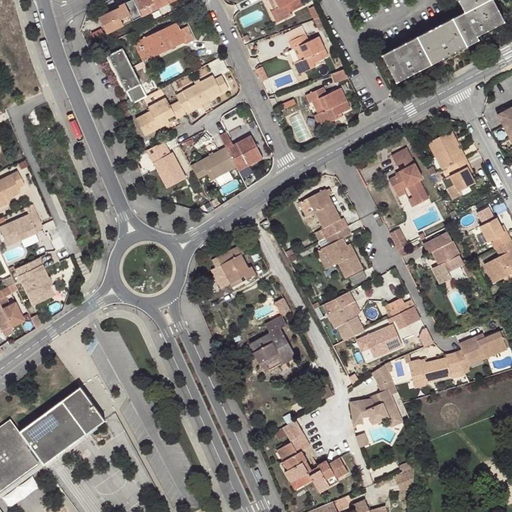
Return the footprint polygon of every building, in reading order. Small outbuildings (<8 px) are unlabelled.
[(108,32),(143,15),(134,0),(130,0),(120,5),(120,7),(100,17),(108,32)] [(134,0),(143,15),(165,5),(162,0),(134,0)] [(275,0),(269,0),(274,10),(279,8),(275,0)] [(275,0),(279,8),(274,10),(280,21),(293,15),(292,11),(305,6),(302,0),(275,0)] [(493,0),(459,0),(465,11),(382,55),(396,81),(478,39),(477,35),(504,21),(493,0)] [(321,18),(316,6),(310,9),(315,20),(321,18)] [(274,10),(271,12),(277,23),(280,21),(274,10)] [(321,18),(315,20),(320,32),(326,29),(321,18)] [(181,29),(178,22),(139,41),(145,52),(149,50),(153,57),(185,41),(187,43),(195,39),(189,25),(181,29)] [(305,58),(300,60),(299,61),(304,73),(316,67),(314,64),(330,57),(320,37),(311,41),(307,34),(290,42),(293,49),(294,49),(300,46),(305,58)] [(139,41),(135,43),(144,62),(153,57),(149,50),(145,52),(139,41)] [(294,49),(300,60),(305,58),(300,46),(294,49)] [(123,47),(108,55),(126,90),(142,83),(124,49),(123,47)] [(304,73),(299,61),(294,64),(300,75),(304,73)] [(263,67),(257,70),(262,81),(268,79),(263,67)] [(337,84),(349,78),(344,68),(332,74),(337,84)] [(214,75),(177,95),(179,100),(186,113),(230,90),(222,75),(216,78),(214,75)] [(126,90),(133,103),(148,95),(142,83),(126,90)] [(324,88),(306,96),(310,104),(315,101),(320,113),(326,124),(339,119),(337,115),(351,109),(342,88),(327,95),(324,88)] [(178,117),(186,113),(179,100),(171,104),(167,98),(149,107),(151,110),(137,118),(145,134),(170,121),(169,118),(176,114),(178,117)] [(511,109),(511,110),(501,115),(506,126),(510,124),(511,127),(511,109)] [(320,113),(315,116),(320,127),(326,124),(320,113)] [(227,131),(220,134),(227,148),(236,165),(239,170),(264,157),(251,134),(234,143),(227,131)] [(453,140),(456,139),(452,131),(428,143),(443,170),(449,167),(466,158),(462,151),(459,152),(453,140)] [(462,151),(456,139),(453,140),(459,152),(462,151)] [(171,151),(165,140),(146,149),(167,187),(187,176),(172,151),(171,151)] [(390,152),(391,154),(400,150),(404,158),(402,159),(405,165),(398,168),(399,169),(401,173),(397,175),(396,173),(388,177),(394,191),(403,187),(406,185),(411,194),(415,203),(428,196),(418,177),(421,176),(406,145),(390,152)] [(203,161),(193,166),(199,178),(208,173),(211,178),(236,165),(227,148),(203,161)] [(400,150),(391,154),(396,163),(402,159),(404,158),(400,150)] [(470,166),(466,158),(449,167),(453,174),(445,177),(455,196),(466,191),(465,189),(476,184),(468,167),(470,166)] [(19,169),(0,178),(0,201),(8,197),(21,191),(19,186),(26,183),(19,169)] [(403,187),(394,191),(396,195),(405,191),(403,187)] [(328,189),(311,197),(315,205),(326,227),(324,228),(328,237),(350,226),(351,226),(347,218),(343,219),(328,189)] [(415,203),(411,194),(407,197),(411,205),(415,203)] [(8,197),(0,201),(0,206),(10,201),(8,197)] [(302,211),(315,205),(311,197),(298,203),(302,211)] [(42,228),(36,211),(0,227),(0,229),(8,246),(36,233),(35,231),(42,228)] [(497,246),(511,239),(507,232),(504,233),(500,225),(496,216),(479,225),(487,242),(490,240),(494,248),(497,246)] [(350,226),(328,237),(332,245),(328,247),(336,264),(340,262),(348,277),(365,269),(355,249),(351,251),(349,246),(345,239),(353,235),(350,226)] [(399,247),(409,242),(401,226),(391,231),(399,247)] [(328,237),(324,228),(313,234),(318,243),(328,237)] [(434,250),(438,259),(442,257),(444,261),(441,263),(433,267),(441,283),(452,277),(449,270),(465,262),(449,231),(425,243),(429,252),(434,250)] [(511,241),(511,239),(497,246),(501,254),(498,255),(483,263),(493,282),(511,272),(511,250),(511,249),(511,248),(511,241)] [(245,254),(241,246),(217,259),(233,291),(248,284),(247,281),(256,276),(252,267),(249,268),(243,256),(245,254)] [(53,283),(39,255),(17,267),(36,304),(56,294),(51,285),(53,283)] [(0,297),(11,292),(8,285),(0,289),(0,297)] [(354,301),(349,290),(326,302),(331,312),(327,314),(335,328),(338,327),(345,340),(364,331),(357,316),(353,317),(346,305),(350,303),(354,301)] [(394,316),(408,309),(402,297),(389,304),(394,316)] [(24,319),(15,301),(2,307),(0,308),(0,325),(5,336),(14,332),(11,326),(24,319)] [(357,316),(350,303),(346,305),(353,317),(357,316)] [(392,317),(395,324),(420,312),(416,305),(408,309),(394,316),(392,317)] [(287,326),(282,316),(265,325),(270,335),(250,346),(260,364),(279,353),(284,364),(295,358),(281,329),(287,326)] [(364,339),(369,349),(375,360),(402,346),(391,325),(364,339)] [(424,346),(434,342),(428,327),(418,331),(424,346)] [(463,350),(456,353),(466,371),(472,368),(471,365),(469,361),(485,354),(487,358),(509,347),(501,330),(485,336),(479,340),(477,336),(461,344),(463,350)] [(375,360),(369,349),(362,353),(367,363),(375,360)] [(279,353),(260,364),(262,368),(278,360),(281,366),(284,364),(279,353)] [(424,363),(422,360),(422,359),(410,362),(416,380),(427,377),(429,382),(454,375),(453,372),(466,371),(456,353),(448,353),(448,356),(428,362),(424,363)] [(471,365),(487,358),(485,354),(469,361),(471,365)] [(393,383),(386,366),(372,375),(380,388),(387,385),(393,383)] [(429,384),(429,382),(427,377),(416,380),(418,387),(429,384)] [(327,383),(319,388),(326,397),(334,392),(327,383)] [(389,393),(387,385),(380,388),(382,395),(389,393)] [(105,420),(80,386),(20,430),(10,418),(4,423),(1,426),(0,426),(0,493),(42,462),(44,464),(105,420)] [(373,403),(352,406),(357,427),(364,426),(364,423),(372,422),(374,427),(389,421),(393,430),(404,425),(389,393),(382,395),(379,397),(379,398),(381,401),(373,405),(373,403)] [(277,452),(283,463),(287,461),(291,469),(288,471),(294,483),(291,484),(295,492),(313,481),(319,492),(329,485),(327,481),(336,477),(338,481),(349,475),(341,460),(330,466),(327,462),(318,467),(319,468),(321,472),(311,477),(304,464),(308,462),(303,452),(311,448),(297,422),(283,429),(291,444),(277,452)] [(359,435),(363,447),(368,445),(364,433),(359,435)] [(287,461),(283,463),(280,465),(291,484),(294,483),(288,471),(291,469),(287,461)] [(313,472),(308,462),(304,464),(311,477),(321,472),(319,468),(313,472)] [(412,486),(412,468),(390,478),(397,492),(412,486)] [(329,485),(319,492),(320,495),(340,484),(338,481),(336,477),(327,481),(329,485)] [(336,511),(332,502),(308,511),(368,511),(364,501),(352,506),(354,511),(336,511)]
